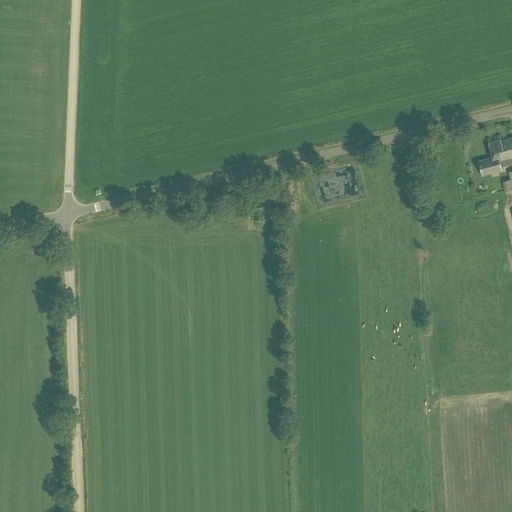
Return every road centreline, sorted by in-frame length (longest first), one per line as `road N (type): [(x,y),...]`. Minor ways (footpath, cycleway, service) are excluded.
road 1 (unclassified): [(67,214),(511,113)]
road 2 (unclassified): [(79,511),(67,214)]
road 3 (unclassified): [(67,214),(76,0)]
